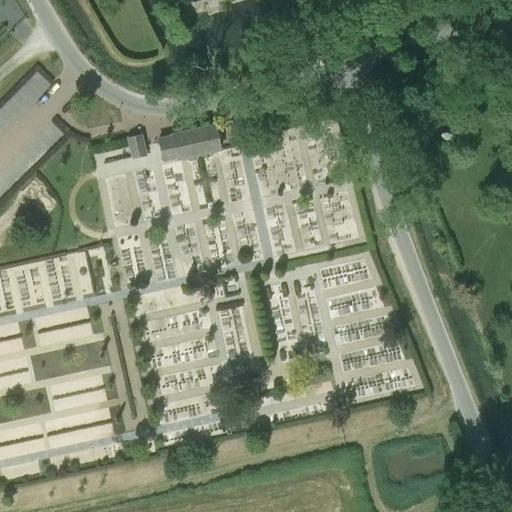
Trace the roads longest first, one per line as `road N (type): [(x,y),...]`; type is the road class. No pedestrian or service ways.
road 1 (unclassified): [(509,511),(338,68)]
road 2 (unclassified): [(338,68),(184,108),(150,108),(122,101),(80,69),(34,0)]
road 3 (unclassified): [(338,68),(511,19)]
